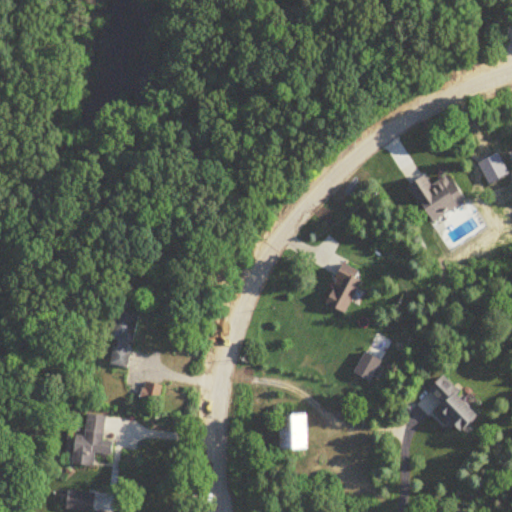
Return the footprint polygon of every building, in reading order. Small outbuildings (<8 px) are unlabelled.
[(433,223),(468,203),(452,175),(432,187),(427,177),(411,186),(433,223)] [(330,307),(351,313),(363,272),(342,266),(330,307)] [(140,317),(115,312),(109,339),(117,341),(112,365),(129,368),(140,317)] [(482,418),(446,378),(431,391),(446,407),(440,412),(461,436),(482,418)] [(163,386),(150,384),(147,399),(160,402),(163,386)] [(107,417),(89,415),(86,436),(78,435),(75,465),(95,467),(96,454),(114,455),(115,443),(105,442),(107,417)] [(283,416),(284,451),(311,451),(310,416),(283,416)] [(85,511),(95,511),(97,494),(70,492),(68,511),(85,511)]
